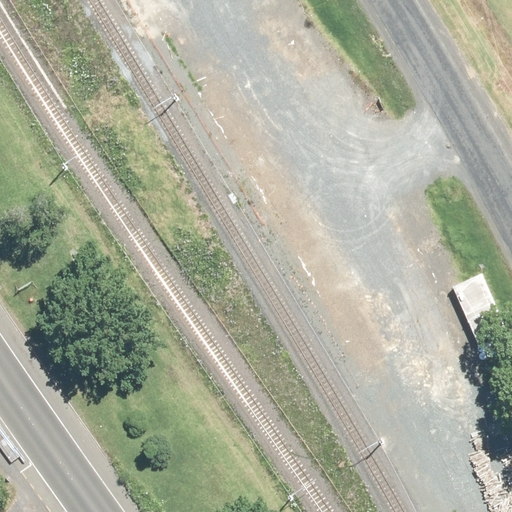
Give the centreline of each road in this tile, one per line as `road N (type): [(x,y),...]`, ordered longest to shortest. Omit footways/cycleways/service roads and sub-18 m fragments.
road 1 (unclassified): [(511,193),(396,0)]
road 2 (trunk): [(92,511),(0,379)]
